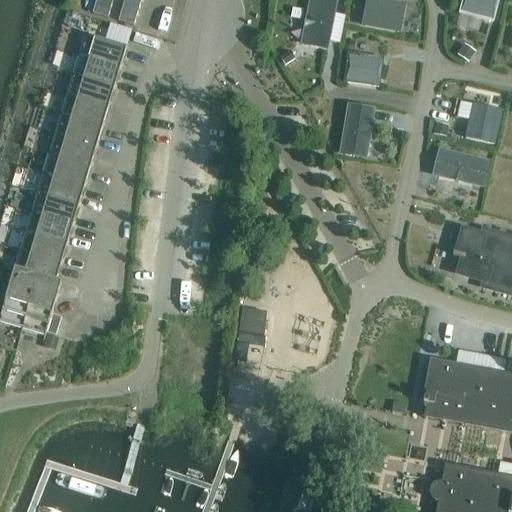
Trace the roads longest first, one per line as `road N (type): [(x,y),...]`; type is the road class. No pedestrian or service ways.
road 1 (unclassified): [(0,406),(142,385),(155,343),(197,37)]
road 2 (residential): [(197,37),(141,82),(84,330)]
